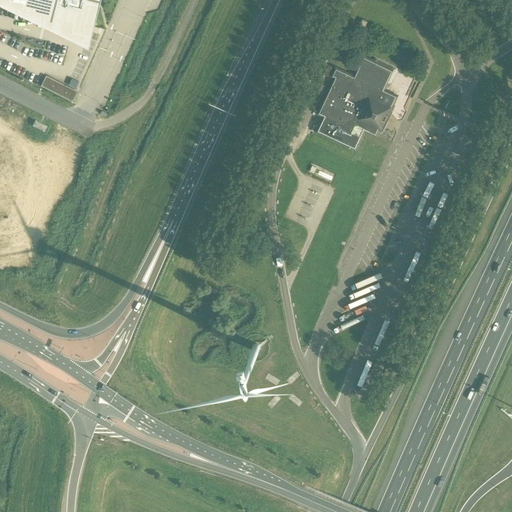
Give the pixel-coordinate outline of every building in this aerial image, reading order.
[(0,0),(0,3),(87,46),(98,0),(0,0)] [(389,112),(397,96),(383,90),(385,86),(389,88),(398,69),(374,58),(373,61),(364,57),(354,77),(336,68),(332,76),(336,77),(319,113),(325,116),(318,131),(355,149),(365,128),(369,129),(368,131),(376,135),(379,128),(381,129),(382,127),(380,120),(383,114),(389,112)] [(324,74),(329,77),(333,67),(328,65),(324,74)] [(73,100),(78,90),(46,75),(41,86),(73,100)] [(47,126),(35,121),(32,126),(44,132),(47,126)] [(255,342),(253,343),(252,344),(251,346),(250,348),(250,349),(251,350),(252,352),(254,353),(255,354),(257,354),(258,353),(259,352),(260,351),(261,350),(261,349),(261,347),(261,346),(260,344),(259,343),(258,343),(256,342),(255,342)]
